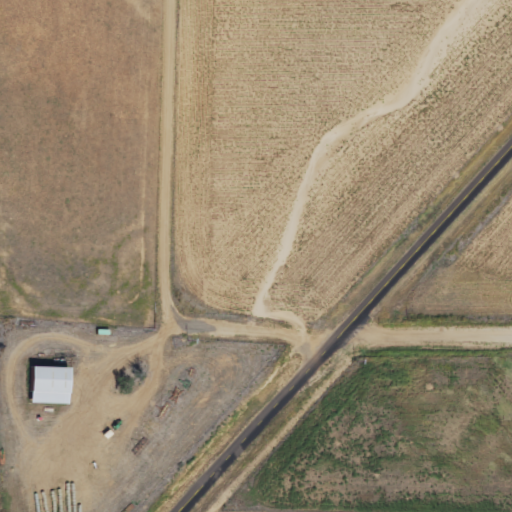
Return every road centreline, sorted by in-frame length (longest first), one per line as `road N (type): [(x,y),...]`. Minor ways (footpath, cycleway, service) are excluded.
road 1 (secondary): [(185,511),(511,153)]
road 2 (residential): [(196,319),(179,303),(172,279),(176,0)]
road 3 (residential): [(352,332),(313,341),(196,319)]
road 4 (residential): [(511,333),(352,332)]
